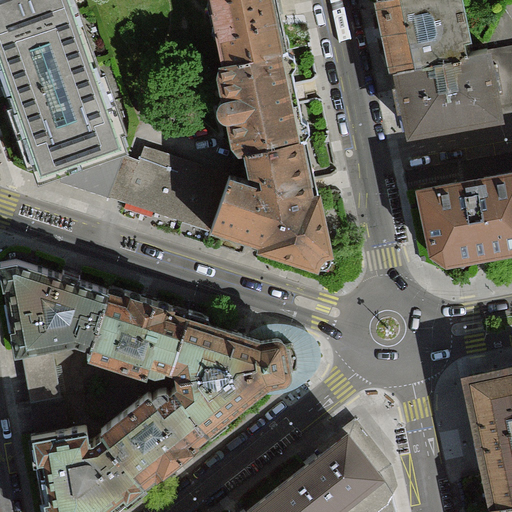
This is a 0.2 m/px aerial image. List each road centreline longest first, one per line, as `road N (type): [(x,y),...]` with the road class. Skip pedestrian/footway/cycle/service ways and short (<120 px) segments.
road 1 (residential): [(0,216),(353,338)]
road 2 (residential): [(391,294),(330,0)]
road 3 (residential): [(173,511),(363,357)]
road 4 (residential): [(403,366),(435,511)]
